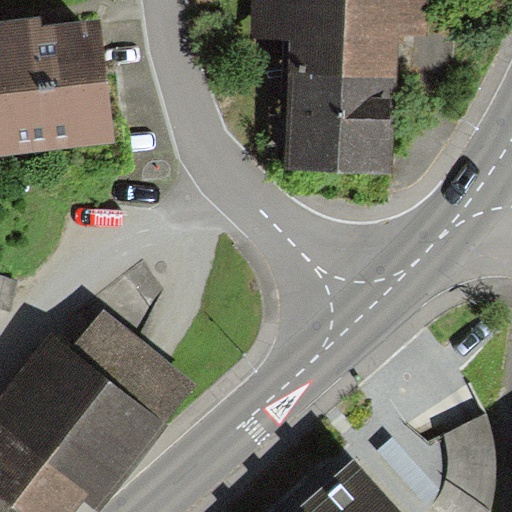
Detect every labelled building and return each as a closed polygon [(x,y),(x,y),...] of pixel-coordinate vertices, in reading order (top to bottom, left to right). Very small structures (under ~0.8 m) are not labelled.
[(215,17),(213,0),(190,0),(192,19),(215,17)] [(292,44),(286,178),(389,183),(393,107),(396,40),(423,42),(424,0),(256,0),(254,42),(292,44)] [(0,163),(114,152),(102,31),(45,37),(44,28),(0,32),(0,163)] [(108,511),(204,394),(91,303),(0,416),(0,511),(84,511),(86,511),(108,511)] [(395,511),(353,466),(302,511),(395,511)]
